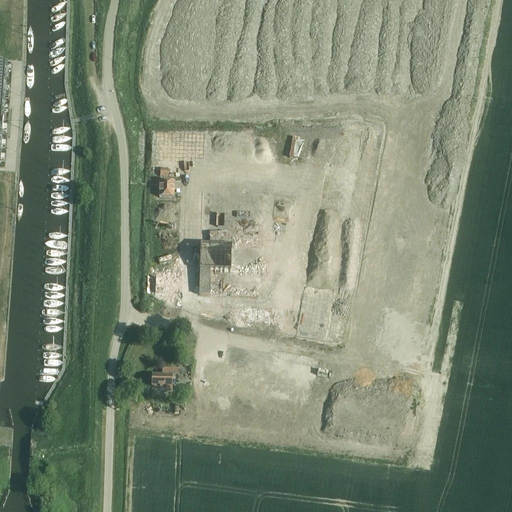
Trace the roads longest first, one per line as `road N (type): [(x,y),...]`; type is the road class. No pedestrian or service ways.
road 1 (residential): [(110,405),(124,315),(124,171),(106,73),(113,0)]
road 2 (unknown): [(175,304),(180,185),(187,176),(297,192),(283,294),(270,300)]
